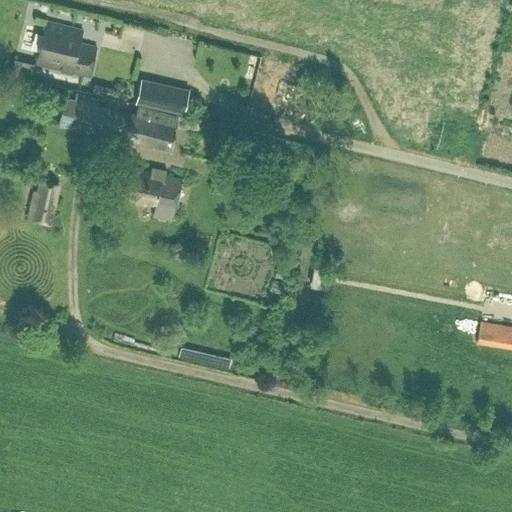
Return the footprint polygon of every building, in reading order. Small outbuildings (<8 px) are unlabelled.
[(79,41),(82,27),(45,18),(35,61),(89,74),(96,45),(79,41)] [(141,75),(135,101),(183,112),(189,87),(141,75)] [(312,87),(280,78),(276,93),(273,92),(267,112),(288,116),(288,118),(303,122),(312,87)] [(129,111),(96,103),(98,97),(75,91),(74,97),(63,94),(56,120),(120,137),(121,135),(154,144),(154,145),(171,150),(174,137),(171,136),(177,114),(137,103),(135,111),(130,109),(129,111)] [(242,129),(232,170),(279,182),(289,139),(242,129)] [(179,176),(128,165),(121,196),(153,203),(152,209),(171,213),(179,176)] [(25,218),(51,224),(60,182),(38,177),(35,188),(31,187),(25,218)] [(394,187),(393,207),(420,209),(421,188),(394,187)] [(511,248),(511,234),(499,233),(497,247),(511,248)] [(511,346),(511,323),(479,319),(475,340),(511,346)]
